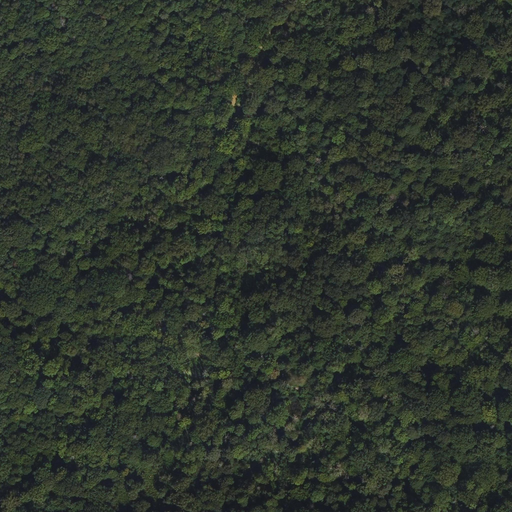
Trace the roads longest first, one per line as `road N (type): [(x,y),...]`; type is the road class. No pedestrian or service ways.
road 1 (track): [(1,511),(88,330),(130,276),(286,0)]
road 2 (track): [(384,445),(273,382),(231,380),(213,394),(192,389),(88,330)]
